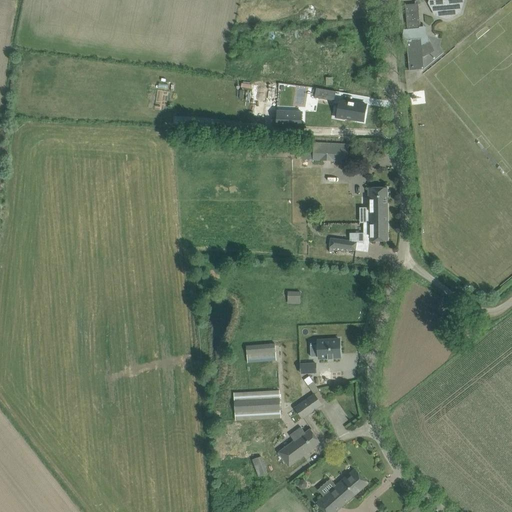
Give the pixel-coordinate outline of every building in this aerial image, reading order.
[(403,32),(403,36),(403,40),(404,44),(406,48),(407,48),(409,70),(416,70),(419,70),(424,69),(423,57),(427,55),(422,45),(429,41),(427,36),(422,27),(420,27),(418,5),(421,3),(419,0),(417,0),(415,1),(415,4),(405,5),(407,29),(405,29),(404,28),(403,32)] [(428,0),(428,3),(433,13),(435,15),(448,20),(460,13),(464,0),(428,0)] [(316,88),(315,98),(334,101),(336,91),(316,88)] [(336,107),(336,108),(346,109),(344,120),(345,120),(345,118),(363,121),(366,105),(340,100),(338,107),(336,107)] [(277,111),(277,127),(301,128),(301,127),(305,127),(305,126),(305,123),(301,123),(302,112),(277,111)] [(313,161),(348,163),(349,145),(314,142),(313,161)] [(377,188),(369,188),(369,214),(369,220),(369,223),(388,223),(388,214),(387,188),(377,188)] [(369,223),(363,223),(364,241),(369,241),(378,241),(388,241),(388,223),(369,223)] [(330,247),(329,252),(332,252),(332,247),(355,250),(356,243),(331,239),(330,247)] [(288,298),(288,300),(300,300),(300,292),(288,291),(288,298)] [(319,358),(328,358),(328,359),(334,359),(334,357),(340,357),(339,339),(318,340),(319,358)] [(274,342),(246,344),(247,361),(276,358),(274,342)] [(316,373),(316,364),(301,364),(301,373),(316,373)] [(307,386),(306,376),(291,376),(291,386),(307,386)] [(279,390),(233,393),(235,421),(281,418),(279,390)] [(295,408),(297,410),(302,418),(322,405),(314,394),(295,408)] [(321,443),(310,429),(305,433),(301,427),(290,435),(294,440),(278,452),(288,467),(321,443)] [(262,456),(250,458),(254,477),(266,474),(262,456)] [(324,511),(335,511),(361,490),(368,484),(355,469),(338,483),(331,489),(316,502),(324,511)]
